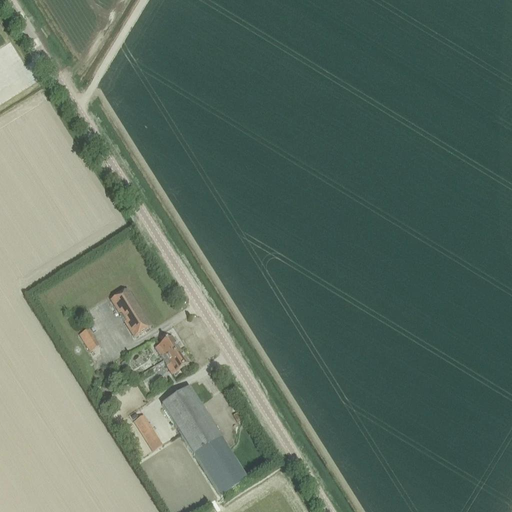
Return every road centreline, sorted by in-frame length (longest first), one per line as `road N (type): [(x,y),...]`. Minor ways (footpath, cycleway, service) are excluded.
road 1 (unclassified): [(329,511),(8,0)]
road 2 (track): [(75,107),(143,0)]
